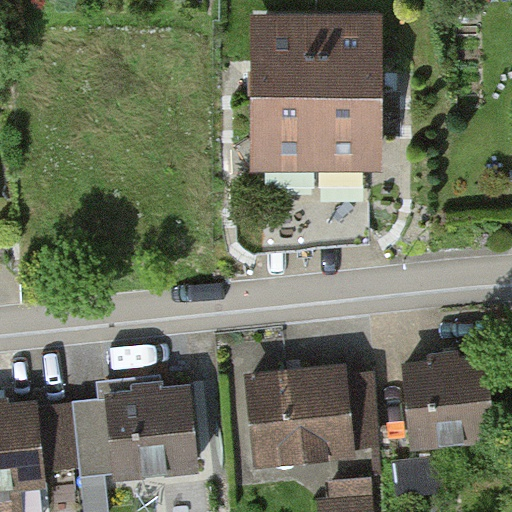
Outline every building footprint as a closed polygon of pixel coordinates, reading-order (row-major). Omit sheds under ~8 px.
[(242,171),(312,171),(313,15),(242,15),(242,171)] [(313,15),(312,171),(381,171),(382,15),(313,15)] [(490,361),(400,367),(406,454),(497,447),(490,361)] [(345,367),(244,375),(252,470),(353,462),(352,452),(346,377),(345,367)] [(346,377),(352,452),(386,449),(380,374),(346,377)] [(192,390),(104,397),(105,404),(110,474),(111,482),(198,475),(192,390)] [(105,404),(79,406),(85,476),(110,474),(105,404)] [(41,407),(0,409),(0,511),(22,511),(22,494),(46,492),(45,473),(42,417),(41,407)] [(74,415),(42,417),(45,473),(77,471),(74,415)] [(382,511),(383,482),(339,482),(339,511),(382,511)]
